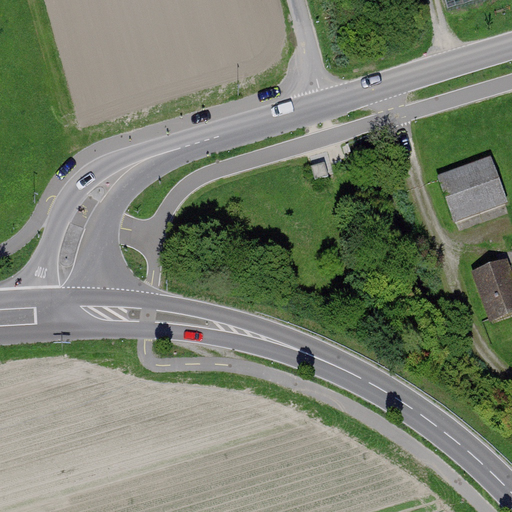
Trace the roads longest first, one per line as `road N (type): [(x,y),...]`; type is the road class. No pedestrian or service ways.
road 1 (primary): [(511,492),(429,420),(316,355),(205,324),(64,314)]
road 2 (tertiary): [(64,314),(71,248),(84,212),(107,186),(170,152),(324,105)]
road 3 (track): [(387,85),(465,313),(490,361),(511,378)]
road 4 (tertiary): [(324,105),(511,49)]
